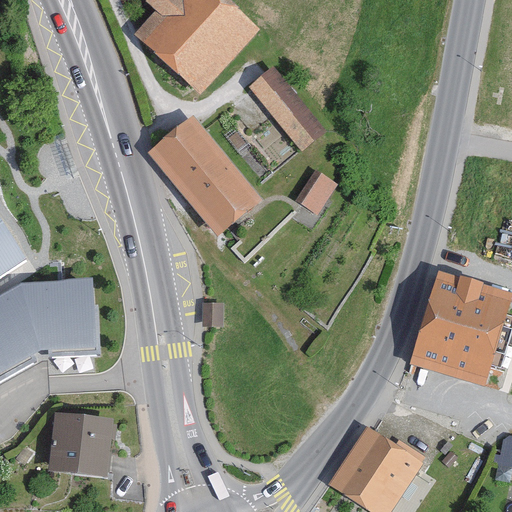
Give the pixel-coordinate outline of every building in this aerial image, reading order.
[(139,35),(198,87),(247,31),(212,0),(150,0),(146,6),(157,15),(139,35)] [(322,126),(268,63),(246,82),(300,145),(322,126)] [(262,200),(193,116),(150,152),(218,236),(262,200)] [(335,184),(321,175),(303,204),(316,213),(335,184)] [(0,275),(23,260),(0,225),(0,275)] [(511,393),(511,301),(439,281),(414,368),(511,395),(511,393)] [(94,344),(90,287),(22,290),(0,302),(0,368),(38,346),(94,344)] [(223,325),(223,302),(204,302),(204,325),(223,325)] [(100,475),(105,426),(60,421),(55,470),(100,475)] [(392,511),(424,464),(369,428),(331,486),(371,511),(392,511)]
